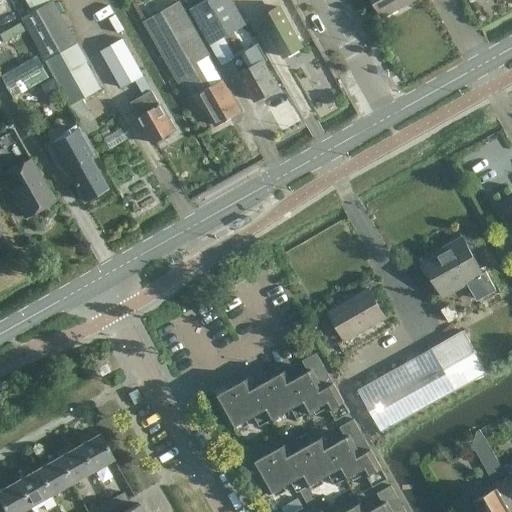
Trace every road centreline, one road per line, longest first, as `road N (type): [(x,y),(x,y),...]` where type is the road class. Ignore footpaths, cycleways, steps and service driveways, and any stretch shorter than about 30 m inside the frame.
road 1 (tertiary): [(101,279),(511,50)]
road 2 (residential): [(156,376),(0,457)]
road 3 (residential): [(231,511),(156,376)]
road 4 (unknown): [(156,376),(277,325)]
